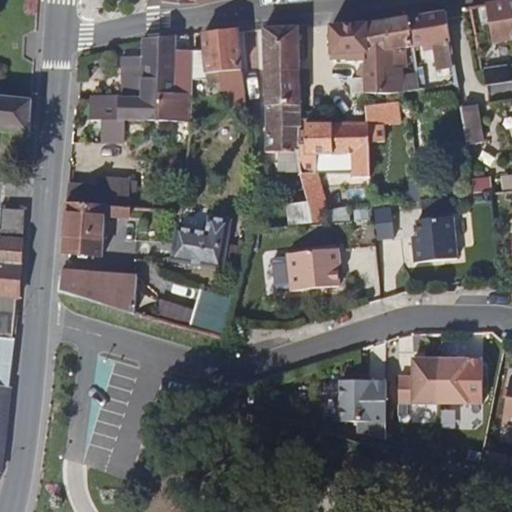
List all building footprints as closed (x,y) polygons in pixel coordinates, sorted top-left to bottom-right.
[(511,0),(489,4),(496,44),(511,41),(511,0)] [(449,10),(368,24),(368,53),(394,49),(453,40),(449,10)] [(368,24),(334,26),(335,61),(351,60),(352,62),(368,61),(369,93),(407,92),(405,68),(395,68),(394,49),(368,53),(368,24)] [(303,26),(267,28),(269,152),(276,152),(300,152),(301,152),(302,133),(302,127),(305,127),(304,111),(303,26)] [(243,29),(207,33),(208,53),(198,52),(197,95),(213,94),(214,85),(230,81),(230,89),(235,90),(236,110),(250,113),(243,29)] [(181,37),(145,40),(144,57),(126,58),(126,97),(94,98),(93,120),(104,120),(104,145),(129,146),(129,121),(196,122),(197,95),(198,52),(180,50),(181,37)] [(487,70),(490,85),(511,82),(511,79),(510,66),(487,70)] [(0,128),(33,132),(34,100),(0,97),(0,128)] [(317,226),(336,224),(331,206),(330,206),(320,172),(320,163),(320,154),(355,155),(355,164),(356,178),(374,178),(374,143),(390,141),(388,126),(404,123),(402,102),(369,107),(370,124),(309,124),(310,132),(302,133),(301,152),(300,152),(303,164),(311,199),(317,226)] [(479,104),(465,107),(470,144),(485,142),(479,104)] [(303,164),(300,152),(276,152),(276,164),(303,164)] [(320,163),(355,164),(355,155),(320,154),(320,163)] [(73,185),(72,202),(131,208),(134,209),(137,181),(101,178),(101,187),(73,185)] [(356,208),(374,207),(375,187),(357,187),(356,208)] [(300,228),(317,226),(311,199),(296,202),(300,228)] [(70,203),(67,252),(106,254),(109,216),(131,217),(131,208),(72,202),(70,203)] [(349,223),(348,209),(347,205),(331,206),(336,224),(349,223)] [(24,265),(28,209),(5,207),(1,263),(24,265)] [(390,208),(373,210),(376,238),(393,237),(390,208)] [(225,268),(233,220),(212,217),(210,232),(180,228),(174,261),(225,268)] [(412,239),(415,265),(457,261),(453,219),(417,223),(418,239),(412,239)] [(338,251),(287,256),(288,259),(273,261),(276,292),(291,291),(291,293),(339,288),(337,267),(339,267),(338,251)] [(16,362),(24,265),(1,263),(0,262),(0,470),(4,471),(16,362)] [(67,271),(65,290),(138,313),(140,275),(67,271)] [(227,337),(236,299),(203,289),(198,310),(192,328),(227,337)] [(160,319),(192,328),(198,310),(163,300),(160,319)] [(440,404),(440,359),(413,360),(413,378),(399,377),(398,404),(440,404)] [(468,360),(440,359),(440,404),(482,404),(483,378),(468,377),(468,360)] [(511,427),(511,377),(502,425),(511,427)] [(386,423),(386,397),(372,397),(372,383),(340,383),(340,424),(386,423)]
